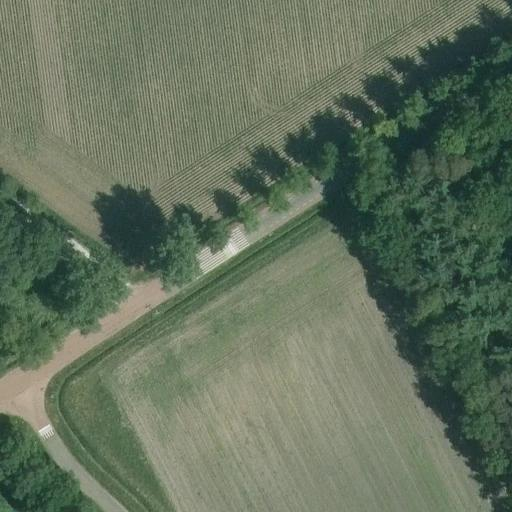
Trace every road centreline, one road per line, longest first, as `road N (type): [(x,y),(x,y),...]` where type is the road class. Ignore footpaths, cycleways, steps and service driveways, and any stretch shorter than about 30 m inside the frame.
road 1 (tertiary): [(15,385),(511,63)]
road 2 (track): [(0,208),(134,305)]
road 3 (unclassified): [(117,511),(62,458),(15,385)]
